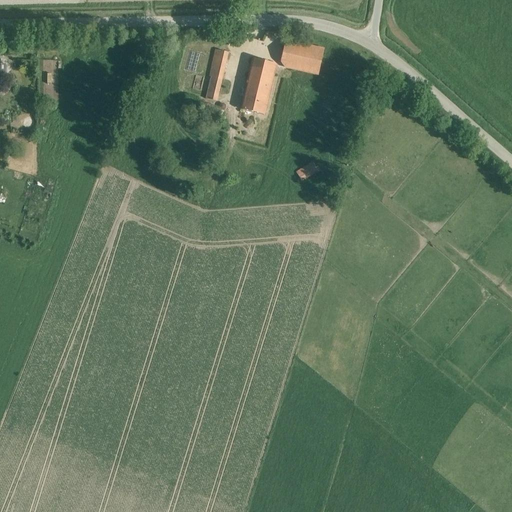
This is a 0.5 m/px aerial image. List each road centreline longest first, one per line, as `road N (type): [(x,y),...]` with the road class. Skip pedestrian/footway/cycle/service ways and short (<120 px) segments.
road 1 (unclassified): [(368,39),(302,22),(0,25)]
road 2 (unclassified): [(511,163),(368,39)]
